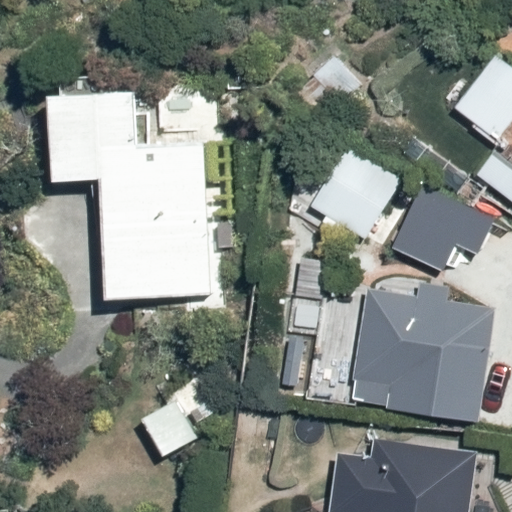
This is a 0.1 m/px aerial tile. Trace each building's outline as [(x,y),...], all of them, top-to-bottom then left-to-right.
[(511,58),(507,54),(459,108),(507,146),(436,235),(493,280),(511,250),(511,58)] [(217,91),(62,97),(65,191),(114,189),(118,306),(224,302),(217,91)] [(409,173),(354,144),(317,214),(372,242),(409,173)] [(405,296),(375,290),(368,329),(351,325),(333,420),(370,427),(374,410),(484,432),(507,314),(458,304),(461,288),(408,278),(405,296)] [(199,435),(175,399),(144,421),(167,456),(199,435)] [(366,453),(346,449),(335,511),(478,511),(488,453),(369,434),(366,453)]
